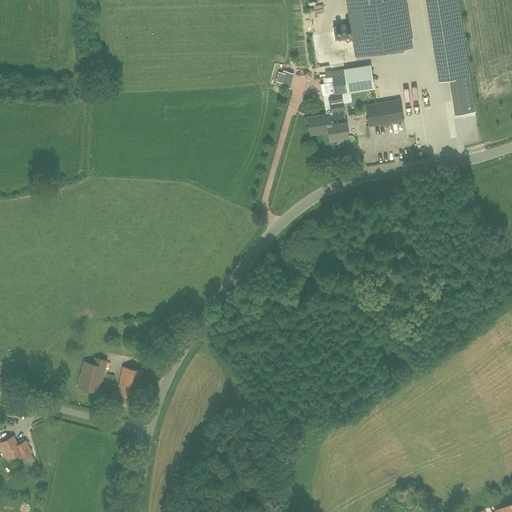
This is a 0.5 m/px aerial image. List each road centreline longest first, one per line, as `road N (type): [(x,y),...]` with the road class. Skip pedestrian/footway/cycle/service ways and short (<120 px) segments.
road 1 (unclassified): [(147,432),(186,347),(300,211),(347,190),(511,150)]
road 2 (unknown): [(490,158),(443,119),(412,0)]
road 3 (unclassified): [(147,432),(0,394)]
